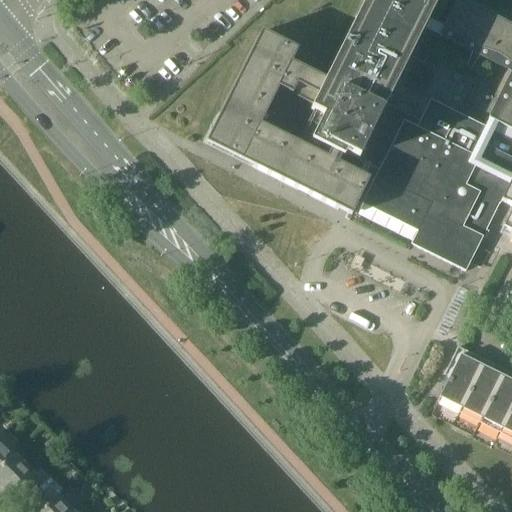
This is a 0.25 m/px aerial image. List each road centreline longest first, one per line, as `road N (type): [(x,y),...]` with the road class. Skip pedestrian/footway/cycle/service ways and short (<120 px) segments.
road 1 (tertiary): [(426,511),(147,211)]
road 2 (tertiary): [(147,211),(134,174),(0,15)]
road 3 (tertiary): [(0,70),(114,198),(147,211)]
